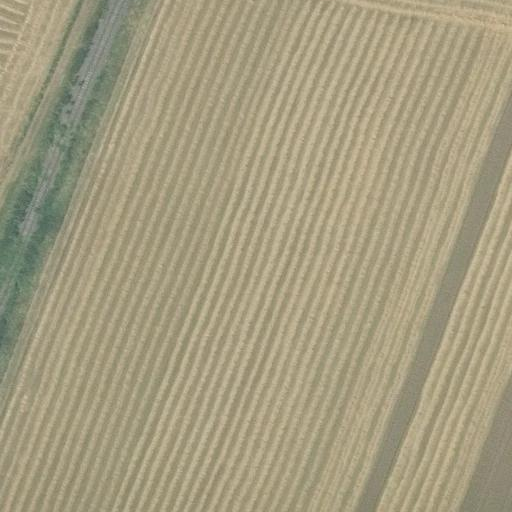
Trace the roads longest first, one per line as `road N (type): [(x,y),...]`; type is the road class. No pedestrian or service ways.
road 1 (track): [(153,0),(0,398)]
road 2 (track): [(0,215),(91,0)]
